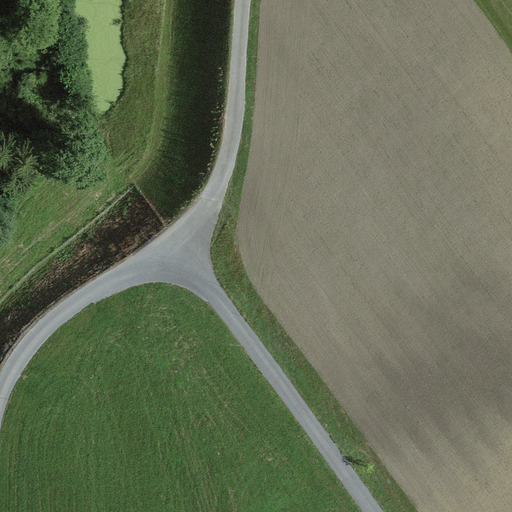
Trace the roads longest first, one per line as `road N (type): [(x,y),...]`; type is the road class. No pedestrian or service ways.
road 1 (track): [(0,398),(24,353),(58,316),(131,271),(167,271),(220,301),(373,511)]
road 2 (track): [(179,275),(228,153),(243,0)]
